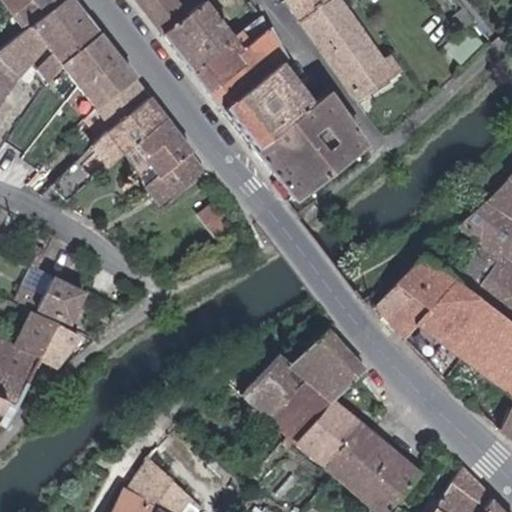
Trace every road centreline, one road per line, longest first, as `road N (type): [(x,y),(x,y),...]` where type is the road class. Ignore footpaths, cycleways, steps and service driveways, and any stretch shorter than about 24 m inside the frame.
road 1 (primary): [(104,0),(341,304),(511,476)]
road 2 (residential): [(0,439),(159,300)]
road 3 (residential): [(0,190),(96,238),(159,300)]
road 4 (residential): [(265,0),(375,156)]
road 5 (residential): [(375,156),(511,42)]
